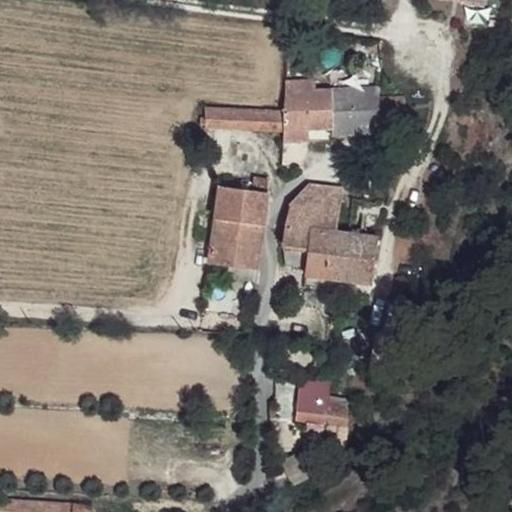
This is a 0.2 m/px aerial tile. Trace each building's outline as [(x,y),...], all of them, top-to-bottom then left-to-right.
[(315,79),(286,80),(284,113),(284,129),(309,130),(334,128),(335,136),(416,132),(412,107),(406,108),(405,98),(381,99),(379,87),(316,89),(315,79)] [(207,126),(284,129),(284,113),(207,108),(207,126)] [(310,142),(309,130),(284,129),(284,143),(310,142)] [(253,192),(220,188),(209,265),(233,268),(231,281),(256,284),(269,180),(254,178),(253,192)] [(306,277),(342,281),(348,235),(334,233),(342,191),(311,188),(291,208),(283,248),(287,267),(308,270),(306,277)] [(348,235),(342,281),(372,284),(377,239),(348,235)] [(305,376),(301,403),(325,405),(328,393),(329,379),(305,376)] [(324,422),(325,405),(301,403),(299,419),(324,422)] [(349,409),(325,405),(324,422),(346,425),(349,409)] [(91,511),(92,507),(0,501),(0,511),(91,511)]
